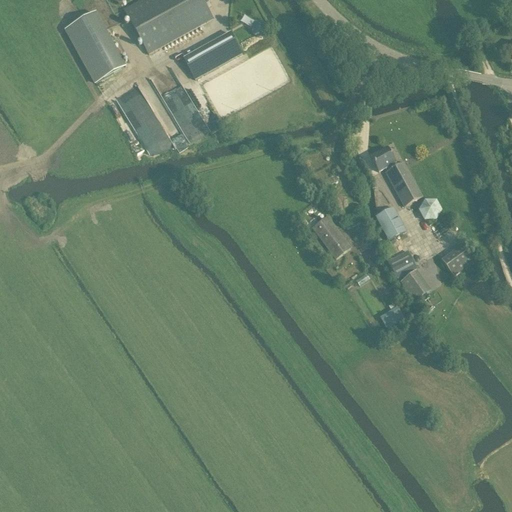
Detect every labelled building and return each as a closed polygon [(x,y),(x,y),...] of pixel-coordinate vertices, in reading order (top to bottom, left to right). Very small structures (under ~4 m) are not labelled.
[(145,0),(124,11),(149,55),(213,20),(201,0),(145,0)] [(85,21),(66,31),(96,85),(126,68),(96,15),(89,18),(85,21)] [(255,22),(251,29),(254,37),(263,37),(267,30),(264,22),(255,22)] [(230,35),(185,60),(184,60),(195,81),(242,56),(230,35)] [(144,102),(175,152),(206,132),(192,109),(193,108),(177,118),(161,91),(144,102)] [(404,164),(392,171),(390,168),(396,165),(387,149),(371,158),(379,174),(386,170),(387,173),(386,174),(405,208),(423,198),(404,164)] [(324,190),(340,179),(338,177),(337,178),(336,176),(334,177),(333,175),(321,184),(324,190)] [(436,203),(425,202),(419,212),(425,221),(436,222),(441,212),(436,203)] [(394,210),(376,220),(388,242),(406,232),(394,210)] [(351,249),(328,218),(313,229),(336,260),(351,249)] [(442,262),(454,278),(475,263),(463,247),(442,262)] [(417,271),(407,253),(388,263),(397,281),(417,271)] [(380,320),(388,332),(405,322),(398,310),(380,320)]
